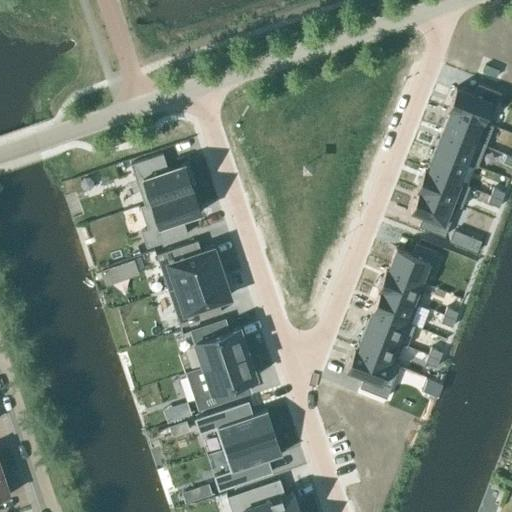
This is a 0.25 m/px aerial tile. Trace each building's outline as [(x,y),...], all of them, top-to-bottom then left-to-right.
[(447,107),(492,125),(493,124),(488,123),(500,92),(478,83),(473,94),(455,87),(447,107)] [(442,128),(485,145),(492,125),(447,107),(447,109),(449,110),(442,128)] [(434,149),(477,166),(485,145),(442,128),(434,149)] [(424,167),(423,168),(468,186),(469,185),(460,181),(467,163),(476,166),(477,166),(434,149),(426,168),(424,167)] [(167,168),(162,152),(130,163),(143,203),(192,187),(184,163),(167,168)] [(503,161),(511,164),(511,156),(505,154),(503,161)] [(415,189),(461,206),(468,186),(423,168),(415,189)] [(200,212),(192,187),(139,205),(147,230),(141,232),(146,247),(187,233),(182,218),(200,212)] [(504,191),(493,187),(490,194),(501,199),(504,191)] [(418,226),(444,236),(456,205),(460,206),(461,206),(415,189),(418,190),(410,210),(422,215),(418,226)] [(498,206),(501,199),(490,194),(487,202),(498,206)] [(220,272),(212,248),(201,252),(197,240),(155,254),(167,290),(220,272)] [(385,267),(425,283),(425,282),(421,281),(429,261),(433,263),(437,251),(415,243),(411,253),(395,247),(387,267),(385,266),(385,267)] [(377,287),(417,303),(425,283),(385,267),(377,287)] [(221,312),(217,299),(228,296),(220,272),(167,290),(179,326),(221,312)] [(371,308),(414,325),(414,324),(421,327),(428,309),(417,304),(417,303),(377,287),(377,288),(379,289),(371,308)] [(443,314),(454,318),(457,311),(446,306),(443,314)] [(363,329),(406,345),(414,325),(371,308),(363,329)] [(451,326),(454,318),(443,314),(440,321),(451,326)] [(224,319),(190,330),(203,366),(247,351),(239,326),(227,330),(224,319)] [(353,348),(398,366),(398,365),(394,363),(398,352),(403,353),(406,345),(363,329),(356,348),(354,347),(353,348)] [(427,354),(439,358),(442,351),(430,346),(427,354)] [(359,387),(386,397),(398,366),(353,348),(345,369),(363,376),(359,387)] [(203,366),(186,372),(198,408),(244,393),(240,381),(255,376),(247,351),(203,366)] [(425,361),(436,366),(439,358),(427,354),(425,361)] [(271,431),(264,410),(267,410),(266,408),(249,414),(244,400),(193,417),(198,432),(214,427),(222,448),(274,431),(274,430),(271,431)] [(163,411),(166,421),(186,415),(182,404),(163,411)] [(187,428),(184,420),(173,424),(176,432),(187,428)] [(268,473),(264,459),(281,453),(281,452),(279,453),(272,432),(274,431),(222,448),(229,470),(212,475),(217,490),(268,473)] [(6,483),(2,472),(0,472),(0,497),(9,494),(5,483),(6,483)] [(279,479),(226,497),(231,511),(233,511),(243,509),(243,511),(298,511),(292,492),(284,495),(279,479)] [(185,490),(188,500),(207,494),(204,484),(185,490)]
